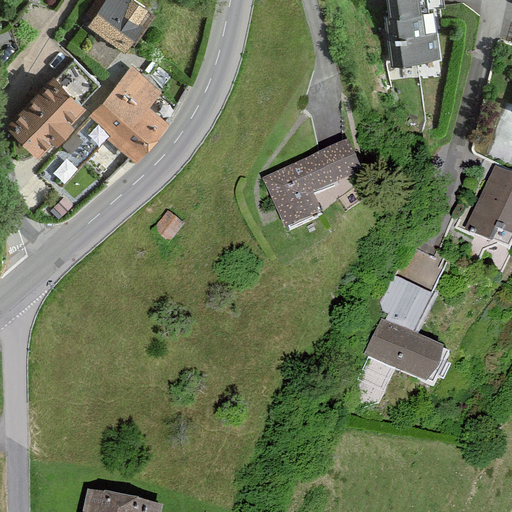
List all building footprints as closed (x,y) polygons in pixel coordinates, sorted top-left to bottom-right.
[(152,6),(142,0),(99,0),(87,19),(125,45),(152,6)] [(387,0),(389,12),(433,6),(444,5),(443,0),(387,0)] [(389,12),(384,12),(390,62),(439,56),(433,6),(389,12)] [(132,62),(89,113),(110,130),(107,134),(136,158),(169,118),(149,102),(162,86),(132,62)] [(87,99),(56,69),(6,119),(37,149),(87,99)] [(263,177),(286,228),(322,212),(314,194),(364,171),(349,138),(263,177)] [(511,172),(496,165),(466,228),(493,240),(499,228),(511,233),(511,172)] [(153,230),(170,242),(184,223),(167,211),(153,230)] [(382,318),(365,353),(427,382),(439,368),(445,346),(382,318)] [(89,488),(84,511),(161,511),(163,505),(89,488)]
